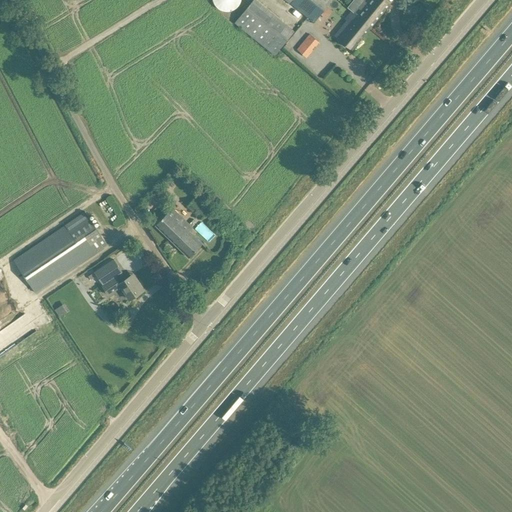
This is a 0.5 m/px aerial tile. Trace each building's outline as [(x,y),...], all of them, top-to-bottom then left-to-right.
[(213,0),(214,2),(215,4),(216,6),(218,8),(220,9),(222,10),(225,11),(227,11),(230,11),(232,10),(234,9),(237,8),(238,6),(240,4),(241,2),(241,0),(213,0)] [(304,23),(298,31),(259,0),(254,0),(236,24),(277,56),(295,34),(300,38),(309,27),(304,23)] [(286,0),(313,22),(331,0),(286,0)] [(353,0),(347,8),(351,11),(371,27),(390,3),(385,0),(353,0)] [(340,39),(345,43),(352,49),(371,27),(351,11),(345,19),(347,20),(341,28),(346,32),(340,39)] [(310,34),(297,49),(307,58),(314,50),(313,49),(317,43),(318,44),(320,42),(310,34)] [(201,219),(207,213),(193,199),(187,206),(201,219)] [(189,231),(193,227),(172,207),(155,225),(189,257),(202,244),(189,231)] [(216,211),(207,221),(216,229),(225,219),(216,211)] [(35,292),(88,257),(96,251),(107,244),(85,212),(75,219),(14,260),(35,292)] [(114,259),(105,265),(95,272),(103,284),(101,286),(108,295),(122,286),(130,299),(144,290),(139,283),(137,284),(131,275),(126,279),(122,272),(114,259)] [(61,316),(71,310),(66,303),(57,309),(61,316)]
